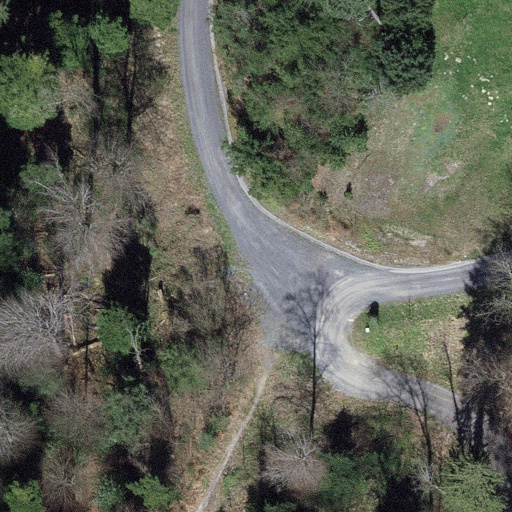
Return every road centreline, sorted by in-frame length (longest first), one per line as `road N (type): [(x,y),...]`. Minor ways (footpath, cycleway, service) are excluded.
road 1 (track): [(193,0),(205,93),(236,212),(281,294),(316,308),(511,268)]
road 2 (track): [(316,308),(371,371),(454,417),(498,478),(490,511)]
